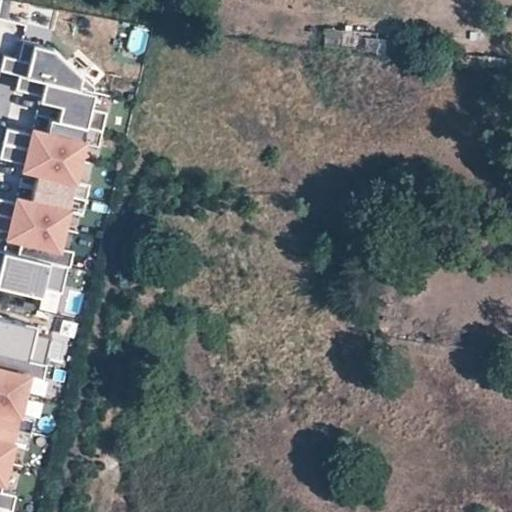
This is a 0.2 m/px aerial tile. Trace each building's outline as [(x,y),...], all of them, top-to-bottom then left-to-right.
[(0,55),(0,56),(0,70),(16,74),(91,92),(92,87),(50,48),(19,41),(15,59),(0,55)] [(91,92),(16,74),(12,91),(38,96),(36,101),(58,106),(55,119),(99,130),(102,115),(87,112),(92,92),(91,92)] [(4,129),(1,142),(77,160),(80,143),(95,146),(99,130),(55,119),(47,117),(44,133),(30,130),(29,135),(4,129)] [(77,160),(1,142),(0,144),(0,159),(22,164),(21,169),(35,172),(32,186),(48,190),(69,195),(83,199),(87,183),(72,180),(77,160)] [(0,199),(0,216),(60,230),(65,211),(79,215),(83,199),(69,195),(48,190),(32,186),(28,201),(14,198),(13,203),(0,199)] [(494,220),(511,221),(511,212),(494,212),(494,220)] [(60,230),(0,216),(0,230),(6,232),(5,237),(19,240),(16,255),(64,265),(67,266),(71,251),(56,248),(60,230)] [(58,291),(64,265),(16,255),(0,251),(0,277),(6,279),(4,287),(38,295),(40,287),(58,291)] [(0,353),(47,364),(53,338),(35,334),(37,326),(1,317),(0,323),(0,353)] [(47,364),(0,353),(0,389),(26,395),(30,377),(45,380),(49,365),(47,364)] [(26,395),(0,389),(0,425),(32,433),(36,417),(21,414),(26,395)] [(28,450),(32,433),(0,425),(0,460),(9,463),(13,447),(28,450)] [(0,508),(13,511),(17,495),(3,491),(9,463),(0,460),(0,508)]
